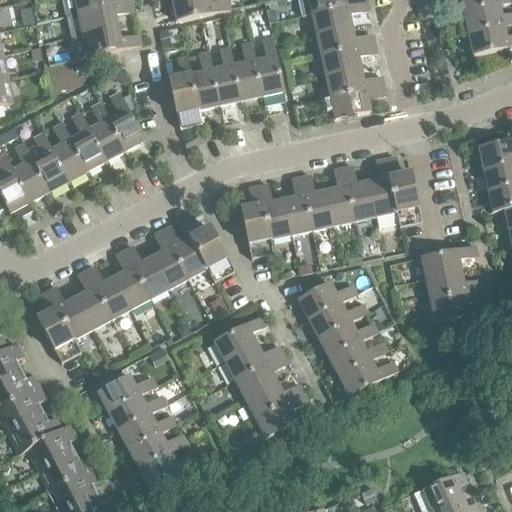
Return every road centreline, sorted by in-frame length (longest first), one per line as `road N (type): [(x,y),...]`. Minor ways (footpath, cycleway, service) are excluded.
road 1 (residential): [(324,402),(278,311),(261,302),(200,181)]
road 2 (residential): [(200,181),(412,128)]
road 3 (residential): [(9,287),(190,186)]
road 4 (residential): [(190,186),(173,154),(156,49)]
road 5 (residential): [(412,128),(392,34),(405,0)]
road 6 (residential): [(9,287),(69,399)]
road 7 (residential): [(442,245),(412,128)]
